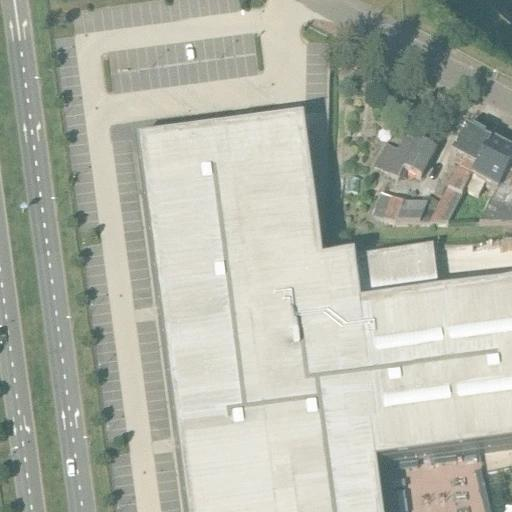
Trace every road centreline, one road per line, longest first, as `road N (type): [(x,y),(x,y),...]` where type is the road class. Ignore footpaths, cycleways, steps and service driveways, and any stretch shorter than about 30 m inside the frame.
road 1 (secondary): [(81,511),(11,0)]
road 2 (secondary): [(0,279),(30,511)]
road 3 (residential): [(511,102),(311,0)]
